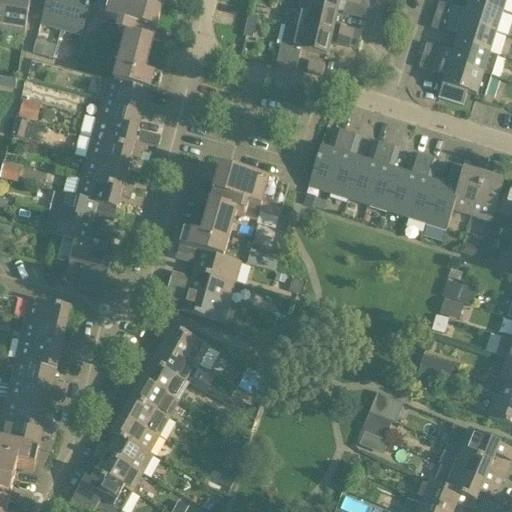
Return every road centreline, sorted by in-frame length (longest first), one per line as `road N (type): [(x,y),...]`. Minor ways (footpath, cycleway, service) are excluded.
road 1 (residential): [(202,59),(188,82),(142,287),(101,320)]
road 2 (residential): [(402,107),(202,59)]
road 3 (residential): [(101,320),(49,511)]
